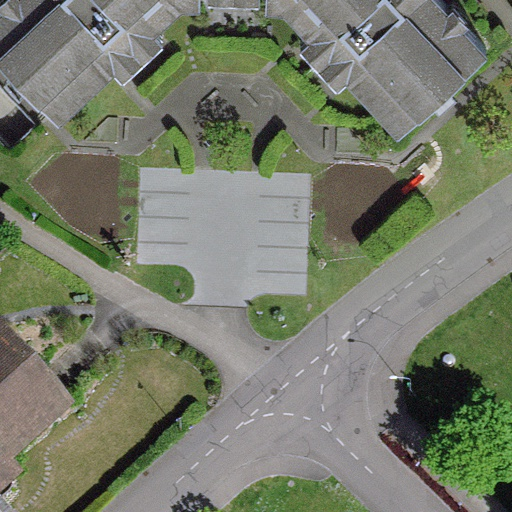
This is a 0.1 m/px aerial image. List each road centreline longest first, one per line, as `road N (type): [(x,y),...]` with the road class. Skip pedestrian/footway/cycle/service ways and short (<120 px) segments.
road 1 (residential): [(284,400),(397,300),(511,220)]
road 2 (residential): [(159,511),(284,400)]
road 3 (residential): [(284,400),(406,511)]
